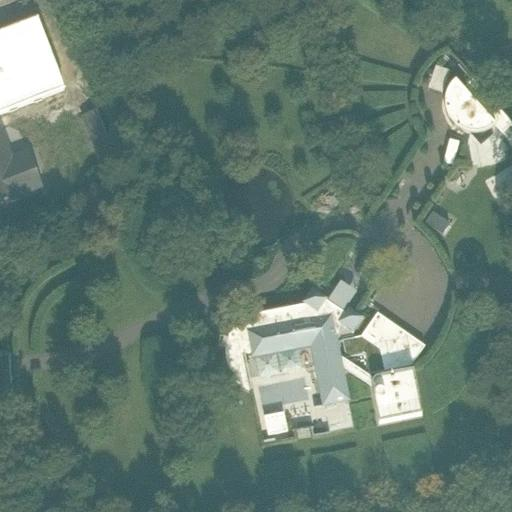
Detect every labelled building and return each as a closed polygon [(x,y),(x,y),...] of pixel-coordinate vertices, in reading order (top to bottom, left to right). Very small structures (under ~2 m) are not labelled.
[(449,72),(434,67),(427,90),(441,95),(449,72)] [(462,89),(455,81),(450,85),(448,90),(445,96),(444,101),(444,108),(445,113),(447,118),(451,123),(456,128),(462,132),(468,134),(474,134),(480,134),(486,132),(494,127),(511,146),(511,125),(471,80),(462,89)] [(74,109),(85,105),(77,85),(66,89),(74,109)] [(80,117),(103,178),(120,175),(96,112),(80,117)] [(27,201),(44,195),(28,152),(13,159),(2,129),(0,129),(0,209),(26,200),(27,201)] [(432,222),(443,229),(458,205),(447,198),(432,222)] [(328,435),(353,430),(348,404),(350,403),(342,370),(371,388),(378,425),(421,416),(412,373),(374,381),(340,359),(336,337),(338,337),(337,333),(341,327),(352,335),(362,319),(347,310),(344,315),(325,303),(327,300),(312,291),(302,306),(305,307),(249,318),(237,326),(230,334),(227,342),(225,347),(224,358),(228,371),(237,385),(249,393),(251,392),(244,360),(250,359),(250,361),(255,361),(259,380),(300,371),(297,352),(310,350),(321,408),(313,409),(316,422),(326,420),(328,435)] [(424,347),(376,314),(361,338),(353,339),(352,335),(341,338),(345,358),(365,355),(368,374),(410,367),(424,347)] [(267,439),(287,435),(283,414),(263,418),(267,439)]
